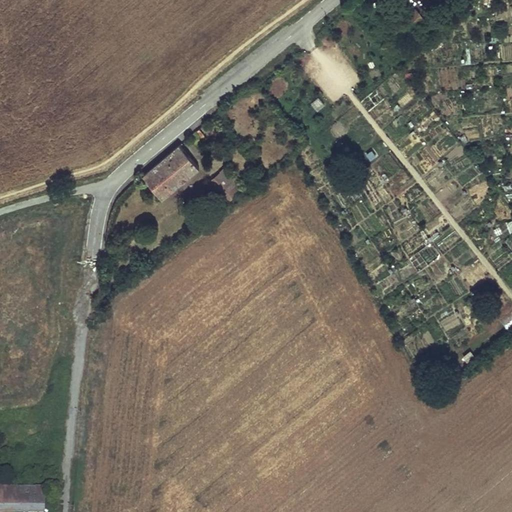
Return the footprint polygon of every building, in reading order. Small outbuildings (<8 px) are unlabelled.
[(392,30),(416,9),(411,4),(388,25),(392,30)] [(392,30),(401,40),(424,19),(416,9),(392,30)] [(401,40),(392,30),(389,33),(397,43),(401,40)] [(196,131),(189,136),(197,146),(205,141),(204,140),(209,137),(206,133),(201,137),(196,131)] [(180,143),(143,175),(163,198),(200,167),(180,143)] [(224,186),(236,176),(228,166),(216,177),(224,186)] [(246,187),(236,176),(224,186),(216,177),(210,183),(227,202),(246,187)] [(0,511),(42,511),(43,489),(9,489),(9,484),(0,483),(0,511)]
